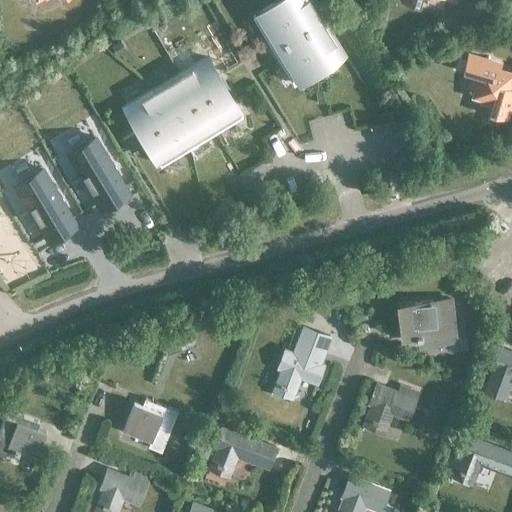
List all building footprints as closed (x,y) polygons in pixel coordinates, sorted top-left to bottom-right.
[(271,46),(273,49),(297,34),(276,0),(258,11),(259,11),(253,15),(271,46)] [(276,0),(297,34),(321,20),(308,0),(277,0),(276,0)] [(321,20),(297,34),(318,69),(318,68),(341,54),(321,20)] [(297,34),(273,49),(275,52),(294,83),(300,79),(300,80),(318,69),(297,34)] [(483,59),(467,54),(462,71),(478,76),(473,95),(492,101),(488,114),(489,114),(486,121),(498,125),(500,117),(505,119),(511,95),(511,87),(505,86),(508,75),(498,72),(501,64),(491,61),(488,56),(483,59)] [(197,102),(225,85),(207,57),(180,73),(197,102)] [(197,102),(180,73),(153,90),(170,118),(197,102)] [(197,102),(215,131),(242,114),(237,107),(238,107),(231,96),(225,85),(197,102)] [(170,118),(153,90),(125,106),(143,135),(170,118)] [(170,118),(188,147),(215,131),(197,102),(170,118)] [(170,118),(143,135),(149,145),(149,146),(156,157),(156,156),(160,164),(188,147),(170,118)] [(95,137),(69,152),(83,176),(97,199),(102,207),(128,191),(95,137)] [(42,168),(16,184),(50,238),(75,222),(42,168)] [(419,344),(453,340),(451,316),(435,318),(433,301),(398,305),(402,336),(418,334),(419,344)] [(281,367),(275,382),(280,384),(279,385),(285,387),(285,386),(294,389),(300,374),(316,380),(323,364),(319,362),(329,336),(303,326),(293,352),(285,349),(278,366),(281,367)] [(487,380),(483,390),(502,397),(508,382),(511,383),(511,353),(496,347),(489,366),(492,367),(487,380)] [(408,415),(415,399),(376,383),(369,400),(372,401),(366,416),(371,417),(370,419),(377,422),(377,420),(386,424),(391,409),(408,415)] [(160,452),(176,411),(143,398),(140,404),(132,401),(121,430),(149,441),(147,446),(160,452)] [(33,460),(44,431),(36,428),(38,421),(5,409),(0,422),(0,454),(2,455),(5,450),(33,460)] [(260,442),(221,427),(214,446),(216,447),(211,461),(216,463),(215,464),(221,467),(222,465),(230,468),(236,455),(252,461),(252,462),(268,468),(275,447),(260,441),(260,442)] [(455,454),(458,454),(453,468),(458,470),(457,472),(463,474),(464,473),(473,476),(478,462),(511,475),(511,472),(511,453),(463,435),(455,454)] [(137,503),(145,484),(106,469),(99,488),(102,489),(97,502),(101,504),(101,506),(107,508),(107,507),(116,510),(122,497),(137,503)] [(380,509),(387,491),(348,476),(341,495),(344,496),(339,509),(344,511),(343,511),(360,511),(364,503),(380,509)] [(217,511),(192,502),(188,511),(217,511)]
